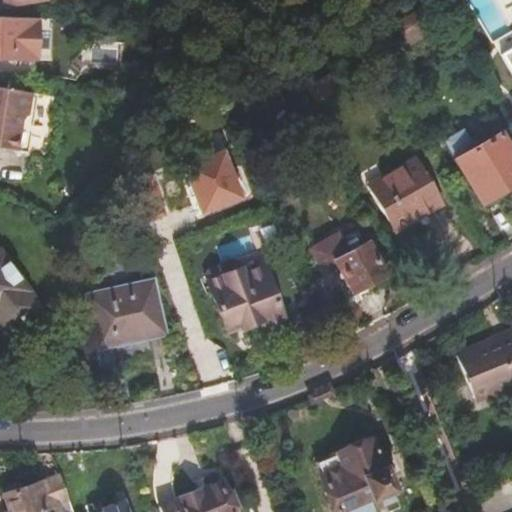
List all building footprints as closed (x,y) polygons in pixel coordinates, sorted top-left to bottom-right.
[(425,4),(401,19),(405,27),(413,22),(430,11),(425,4)] [(413,22),(421,36),(438,26),(430,11),(413,22)] [(0,56),(17,58),(18,15),(0,14),(0,56)] [(408,45),(421,36),(413,22),(405,27),(401,19),(395,23),(408,45)] [(511,47),(499,56),(511,77),(511,47)] [(336,69),(322,77),(329,91),(343,82),(336,69)] [(329,91),(322,77),(304,87),(311,102),(329,91)] [(0,145),(27,150),(37,90),(0,84),(0,145)] [(480,204),(511,183),(511,154),(499,132),(472,148),(461,130),(443,142),(480,204)] [(184,164),(204,214),(246,197),(226,147),(184,164)] [(392,232),(440,203),(413,156),(365,184),(392,232)] [(141,220),(167,214),(159,174),(133,179),(141,220)] [(349,245),(367,237),(358,217),(340,226),(349,245)] [(305,277),(321,308),(381,272),(364,242),(346,253),(335,234),(308,250),(318,269),(305,277)] [(0,328),(2,331),(36,305),(26,290),(29,288),(0,249),(0,328)] [(247,277),(208,292),(224,331),(238,325),(239,329),(265,319),(268,326),(282,320),(259,265),(245,270),(247,277)] [(98,348),(164,332),(151,280),(134,284),(131,269),(109,274),(112,289),(84,295),(98,348)] [(511,381),(508,372),(511,370),(511,337),(509,331),(489,339),(491,346),(473,353),(472,349),(454,357),(472,400),(489,394),(490,397),(508,390),(511,388),(511,381)] [(339,465),(318,473),(333,511),(360,511),(395,498),(383,467),(380,468),(369,439),(335,453),(339,465)] [(314,461),(318,473),(339,465),(335,453),(314,461)] [(71,511),(58,475),(23,488),(19,485),(17,484),(8,488),(6,490),(5,494),(2,495),(7,511),(71,511)] [(224,492),(220,480),(156,504),(158,511),(231,511),(230,508),(235,506),(229,489),(224,492)] [(124,511),(120,501),(100,509),(100,511),(124,511)]
